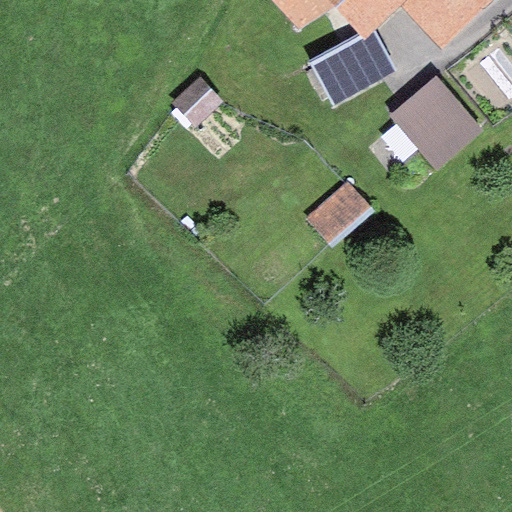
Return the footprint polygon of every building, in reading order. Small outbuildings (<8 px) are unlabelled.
[(277,0),(300,25),(337,3),(363,31),(397,0),(424,0),(445,22),(469,0),(277,0)] [(368,36),(308,70),(327,104),(387,70),(368,36)] [(216,101),(198,81),(177,100),(195,120),(216,101)] [(435,87),(394,122),(432,167),(473,133),(435,87)] [(343,188),(307,224),(329,246),(365,209),(343,188)]
